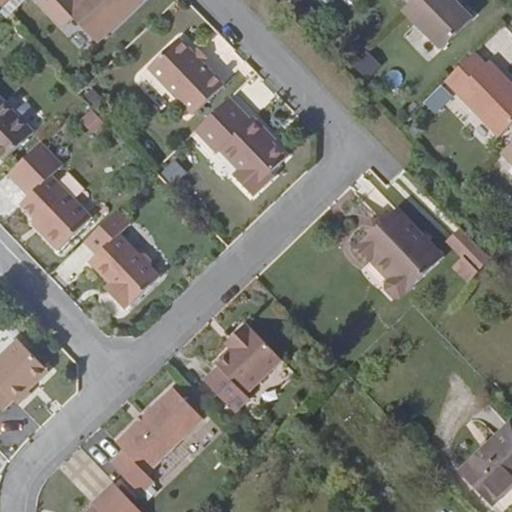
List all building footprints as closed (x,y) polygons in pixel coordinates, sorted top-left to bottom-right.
[(11,0),(2,10),(9,16),(25,0),(11,0)] [(33,0),(63,31),(74,21),(97,46),(144,0),(33,0)] [(473,22),(451,0),(414,0),(402,11),(442,51),(473,22)] [(311,9),(300,20),(310,31),(322,20),(311,9)] [(202,64),(193,56),(179,40),(148,69),(193,117),(224,88),(202,64)] [(198,51),(193,56),(202,64),(207,59),(198,51)] [(365,55),(354,66),(367,80),(379,68),(365,55)] [(485,67),(475,55),(446,83),(500,138),(511,126),(511,86),(489,63),(485,67)] [(440,87),(422,104),(434,116),(452,99),(440,87)] [(92,92),(86,98),(96,109),(102,102),(92,92)] [(0,99),(0,159),(4,163),(34,134),(0,99)] [(250,122),(229,101),(196,132),(218,155),(221,152),(240,171),(237,174),(237,182),(250,196),(257,195),(272,181),(272,174),(286,160),(270,143),(264,137),(267,134),(253,120),(250,122)] [(92,115),(83,123),(93,134),(101,126),(92,115)] [(272,140),(267,134),(264,137),(270,143),(272,140)] [(511,143),(501,154),(511,165),(511,143)] [(41,146),(9,176),(29,198),(21,206),(37,222),(44,230),(40,234),(58,253),(92,220),(52,178),(63,168),(41,146)] [(173,166),(164,175),(174,186),(183,177),(173,166)] [(389,283),(404,298),(444,259),(398,210),(382,225),(377,221),(373,221),(366,227),(366,231),(371,236),(356,250),(370,264),(374,260),(393,279),(389,283)] [(117,214),(85,244),(97,257),(89,264),(110,287),(115,292),(110,297),(124,312),(129,306),(131,308),(160,280),(151,271),(151,264),(145,257),(137,257),(119,238),(131,227),(117,214)] [(44,230),(37,222),(33,226),(40,234),(44,230)] [(454,269),(469,285),(490,261),(461,231),(448,243),(464,259),(454,269)] [(370,264),(356,250),(354,252),(368,266),(370,264)] [(401,300),(404,298),(389,283),(386,286),(385,292),(394,300),(401,300)] [(115,292),(110,287),(104,292),(110,297),(115,292)] [(245,326),(231,339),(236,344),(230,351),(215,365),(219,369),(204,383),(235,414),(250,400),(246,397),(284,360),(253,328),(250,332),(245,326)] [(236,344),(231,339),(225,345),(230,351),(236,344)] [(19,341),(0,358),(0,410),(3,413),(14,402),(18,407),(32,395),(29,392),(49,373),(19,341)] [(124,452),(112,465),(143,496),(155,484),(147,475),(203,420),(173,389),(116,444),(124,452)] [(511,427),(510,425),(461,473),(494,506),(511,488),(511,427)] [(138,511),(114,486),(92,507),(94,508),(90,511),(138,511)]
